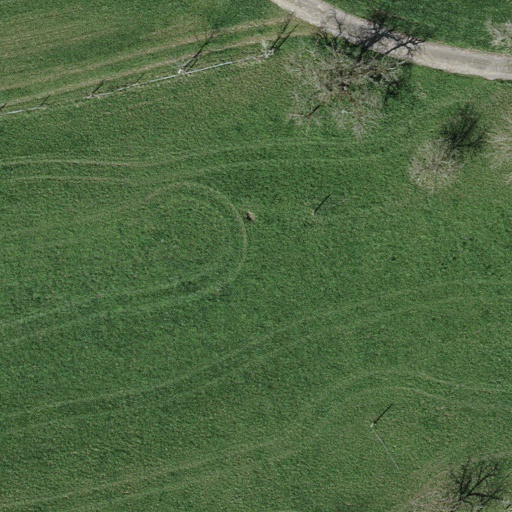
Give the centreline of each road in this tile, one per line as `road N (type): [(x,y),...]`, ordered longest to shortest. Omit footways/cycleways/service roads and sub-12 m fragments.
road 1 (track): [(0,100),(327,23)]
road 2 (track): [(281,0),(327,23),(456,63),(511,66)]
